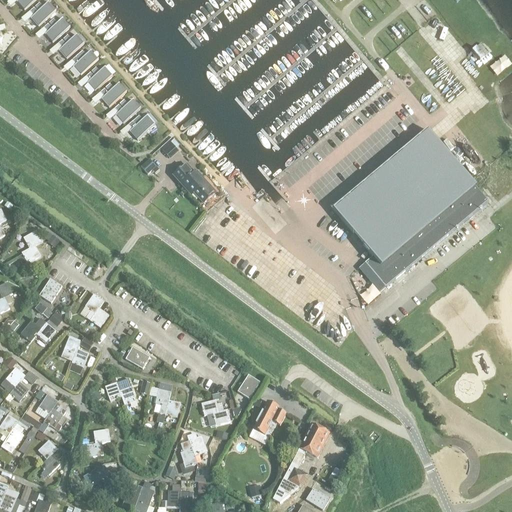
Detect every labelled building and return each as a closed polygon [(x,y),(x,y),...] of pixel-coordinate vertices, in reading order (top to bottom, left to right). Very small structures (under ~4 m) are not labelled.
[(24,11),(24,12),(37,0),(19,0),(20,0),(17,3),(17,4),(18,3),(24,11)] [(38,28),(39,28),(55,14),(54,14),(47,6),(48,5),(38,13),(34,9),(30,13),(34,17),(31,19),(31,20),(32,20),(38,27),(38,28)] [(52,44),(53,44),(69,30),(68,30),(61,22),(62,22),(62,21),(52,30),(48,25),(44,29),(48,33),(45,36),(46,36),(53,44),(52,44)] [(66,60),(67,61),(83,46),(82,47),(75,39),(76,38),(76,37),(66,46),(62,42),(58,45),(62,49),(59,52),(60,52),(67,60),(66,60)] [(489,54),(481,45),(472,52),(480,62),(489,54)] [(80,76),(81,77),(97,62),(96,63),(89,55),(90,54),(80,62),(76,58),(73,61),(76,66),(73,68),(74,69),(74,68),(81,76),(80,76)] [(94,93),(95,93),(112,79),(111,78),(110,79),(103,71),(104,70),(94,78),(91,74),(87,77),(90,82),(87,84),(88,85),(88,84),(95,92),(94,93)] [(109,109),(126,95),(125,95),(118,87),(118,86),(108,95),(105,90),(101,94),(104,98),(101,101),(102,101),(109,109)] [(123,125),(123,126),(140,111),(139,112),(132,104),(133,103),(132,102),(123,111),(119,107),(115,110),(119,114),(116,117),(123,125)] [(511,141),(489,114),(445,151),(502,219),(511,210),(511,141)] [(137,141),(137,142),(154,127),(153,128),(146,120),(147,119),(146,119),(137,127),(133,123),(129,126),(133,130),(130,133),(130,134),(131,133),(137,141)] [(428,132),(334,211),(373,258),(373,259),(429,212),(468,179),(428,132)] [(141,168),(148,176),(156,168),(150,160),(141,168)] [(173,178),(191,198),(194,196),(204,206),(216,195),(206,184),(204,185),(186,166),(173,178)] [(468,179),(429,212),(448,236),(488,203),(481,195),(468,179)] [(373,259),(373,258),(365,265),(385,289),(448,236),(429,212),(373,259)] [(24,239),(29,250),(30,250),(35,247),(43,243),(37,232),(24,239)] [(45,239),(49,242),(53,237),(46,232),(44,235),(47,237),(45,239)] [(47,244),(55,249),(60,242),(53,237),(49,242),(47,244)] [(30,250),(29,250),(22,254),(28,265),(41,258),(35,247),(30,250)] [(51,305),(62,288),(51,280),(40,297),(51,305)] [(0,287),(0,301),(5,299),(5,300),(10,297),(13,296),(7,284),(0,287)] [(87,318),(91,321),(95,315),(99,310),(104,303),(94,296),(85,308),(91,312),(87,318)] [(0,301),(0,315),(10,311),(8,306),(14,304),(10,297),(5,300),(5,299),(0,301)] [(47,310),(40,305),(36,311),(42,316),(43,315),(48,319),(52,315),(47,310)] [(95,315),(91,321),(90,322),(101,329),(109,317),(99,310),(95,315)] [(65,320),(56,313),(50,321),(58,328),(65,320)] [(9,329),(13,324),(9,320),(5,325),(9,329)] [(31,343),(37,336),(41,331),(46,325),(40,320),(35,326),(31,323),(22,335),(31,343)] [(14,323),(13,324),(9,329),(14,333),(19,326),(14,323)] [(37,336),(46,344),(56,333),(46,325),(41,331),(37,336)] [(64,352),(75,357),(78,351),(81,343),(70,338),(64,352)] [(84,340),(80,347),(88,352),(93,345),(84,340)] [(132,349),(125,361),(143,371),(150,359),(132,349)] [(75,357),(72,365),(84,370),(89,356),(78,351),(75,357)] [(10,358),(5,364),(11,370),(17,364),(10,358)] [(6,381),(15,389),(16,389),(19,384),(25,378),(15,369),(6,381)] [(38,380),(29,373),(24,379),(33,387),(34,384),(38,380)] [(249,401),(260,384),(248,377),(238,393),(249,401)] [(16,389),(15,389),(10,396),(19,404),(29,392),(19,384),(16,389)] [(110,403),(122,399),(120,393),(117,384),(105,388),(110,403)] [(141,395),(147,396),(150,385),(144,384),(141,395)] [(159,416),(165,417),(167,408),(169,402),(172,387),(160,385),(155,405),(161,407),(159,416)] [(122,399),(124,407),(136,403),(131,389),(120,393),(122,399)] [(40,392),(36,399),(40,402),(45,395),(40,392)] [(97,392),(91,397),(95,403),(101,398),(97,392)] [(39,409),(49,416),(53,411),(57,405),(58,403),(47,397),(39,409)] [(253,406),(263,412),(253,431),(265,437),(269,440),(276,426),(280,428),(287,415),(278,411),(279,409),(268,403),(265,408),(261,405),(261,403),(256,400),(253,406)] [(167,408),(165,417),(177,420),(181,405),(169,402),(167,408)] [(204,418),(208,417),(211,428),(216,427),(231,423),(228,411),(227,411),(219,413),(217,407),(216,402),(201,405),(204,418)] [(49,416),(44,423),(42,426),(38,431),(43,435),(49,426),(58,432),(66,421),(63,418),(67,412),(60,407),(57,405),(53,411),(49,416)] [(0,428),(0,429),(10,436),(13,431),(14,431),(18,423),(21,420),(10,413),(0,428)] [(38,431),(42,426),(25,415),(21,420),(38,432),(38,431)] [(10,436),(1,449),(6,452),(10,446),(15,450),(24,437),(21,435),(24,431),(26,432),(28,430),(18,423),(14,431),(13,431),(10,436)] [(299,451),(306,454),(317,460),(329,436),(311,426),(299,451)] [(93,434),(95,446),(102,445),(108,444),(110,444),(108,431),(93,434)] [(27,438),(28,439),(19,452),(24,455),(36,436),(31,433),(30,433),(27,438)] [(46,438),(39,433),(36,438),(43,443),(46,438)] [(218,433),(216,439),(226,441),(228,435),(218,433)] [(187,439),(188,443),(190,443),(192,451),(193,451),(194,457),(195,457),(206,453),(202,439),(197,440),(195,436),(187,439)] [(66,438),(63,438),(59,444),(63,446),(68,441),(69,440),(66,438)] [(215,441),(208,454),(217,459),(224,446),(215,441)] [(38,452),(46,461),(47,462),(51,457),(52,457),(58,451),(49,442),(38,452)] [(190,443),(188,443),(188,444),(181,446),(184,454),(181,455),(184,465),(180,467),(183,476),(194,472),(193,467),(197,465),(195,457),(194,457),(193,451),(192,451),(190,443)] [(95,446),(87,447),(89,459),(103,457),(102,445),(95,446)] [(47,462),(46,461),(40,467),(49,476),(60,466),(57,463),(67,453),(60,449),(58,451),(52,457),(51,457),(47,462)] [(304,458),(306,454),(299,451),(273,502),(280,505),(289,498),(299,490),(300,490),(307,477),(297,472),(304,458)] [(90,489),(97,484),(103,481),(102,481),(108,478),(110,476),(116,472),(115,469),(108,473),(105,468),(100,468),(96,471),(96,470),(83,478),(90,489)] [(166,477),(174,481),(176,475),(172,473),(174,470),(169,468),(168,472),(166,477)] [(97,484),(104,495),(116,487),(110,476),(108,478),(102,481),(103,481),(97,484)] [(0,508),(3,502),(5,496),(6,496),(8,491),(9,488),(0,483),(0,508)] [(137,503),(135,511),(138,511),(146,511),(154,493),(146,490),(148,485),(145,483),(143,489),(142,489),(139,497),(137,503)] [(208,485),(204,485),(199,484),(199,497),(208,496),(208,485)] [(26,487),(21,501),(27,504),(27,503),(32,492),(33,490),(26,487)] [(134,511),(135,511),(137,503),(139,497),(142,489),(138,487),(136,493),(135,492),(134,495),(128,493),(122,507),(134,511)] [(250,491),(252,499),(261,497),(260,489),(250,491)] [(313,490),(306,502),(322,511),(323,511),(330,500),(313,490)] [(3,502),(0,508),(0,510),(4,511),(12,511),(17,501),(12,499),(15,494),(8,491),(6,496),(5,496),(3,502)] [(39,494),(32,492),(27,503),(35,506),(39,494)] [(165,511),(166,510),(180,511),(180,509),(180,502),(181,502),(181,493),(168,493),(168,503),(161,503),(161,509),(158,509),(158,511),(157,511),(165,511)] [(180,509),(180,511),(179,511),(192,511),(193,494),(181,493),(181,502),(180,502),(180,509)] [(35,511),(49,511),(51,506),(52,502),(46,500),(45,503),(40,501),(35,511)]
